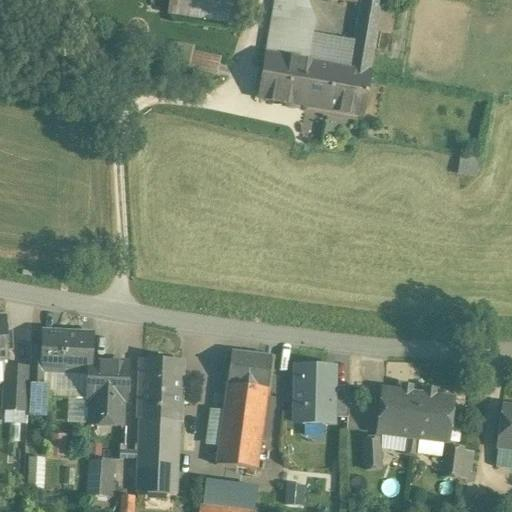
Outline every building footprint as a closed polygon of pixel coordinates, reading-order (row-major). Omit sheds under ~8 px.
[(242,0),(170,0),(168,15),(238,26),(242,0)] [(301,0),(275,0),(266,57),(291,61),(301,0)] [(305,0),(301,0),(291,61),(306,63),(314,21),(305,0)] [(382,0),(342,0),(360,3),(349,70),(370,73),(377,33),(382,0)] [(395,0),(382,0),(377,33),(390,35),(395,0)] [(219,59),(191,52),(187,68),(187,70),(214,76),(219,59)] [(291,61),(266,57),(259,99),(326,111),(334,67),(306,63),(291,61)] [(349,70),(334,67),(326,111),(362,117),(370,73),(349,70)] [(6,319),(0,319),(0,360),(8,361),(6,319)] [(92,335),(43,332),(42,371),(43,371),(42,391),(88,393),(89,373),(90,373),(90,362),(92,335)] [(272,357),(231,352),(227,386),(267,391),(272,357)] [(126,364),(90,362),(90,373),(89,373),(88,393),(88,400),(90,400),(89,422),(121,423),(122,402),(125,402),(126,364)] [(181,364),(141,362),(139,420),(179,421),(181,364)] [(326,366),(303,365),(303,374),(295,374),(294,408),(302,409),(302,425),(326,426),(326,418),(333,419),(334,387),(326,386),(326,366)] [(267,391),(227,386),(223,411),(219,442),(216,465),(257,470),(267,391)] [(418,396),(383,391),(378,433),(412,438),(418,396)] [(453,400),(418,396),(412,438),(447,443),(453,400)] [(511,408),(503,407),(495,465),(500,468),(511,469),(511,408)] [(211,410),(207,441),(219,442),(223,411),(211,410)] [(179,421),(139,420),(138,455),(178,456),(179,421)] [(67,453),(65,433),(52,434),(53,454),(67,453)] [(377,439),(363,440),(365,470),(381,469),(379,438),(377,438),(377,439)] [(463,449),(447,447),(443,477),(459,479),(463,449)] [(178,456),(138,455),(136,494),(176,496),(178,456)] [(26,486),(43,487),(45,458),(28,457),(26,486)] [(112,461),(90,460),(88,496),(110,497),(112,461)] [(198,511),(250,511),(254,484),(202,479),(198,511)] [(301,505),(301,487),(287,486),(286,504),(301,505)] [(123,511),(134,511),(134,496),(124,496),(123,511)]
